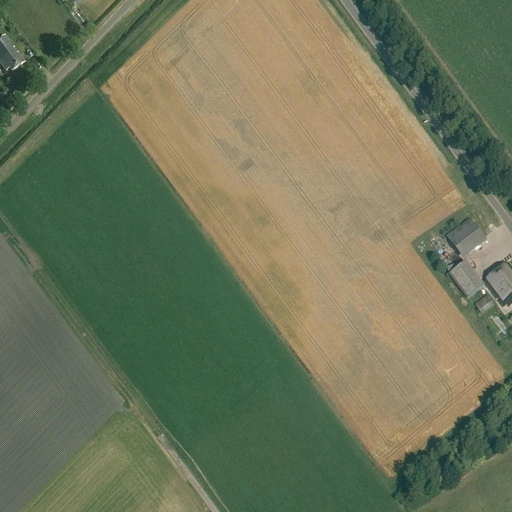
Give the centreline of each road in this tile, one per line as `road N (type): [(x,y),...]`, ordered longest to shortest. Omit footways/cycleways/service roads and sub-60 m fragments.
road 1 (unclassified): [(511,227),(344,0)]
road 2 (unclassified): [(0,136),(131,0)]
